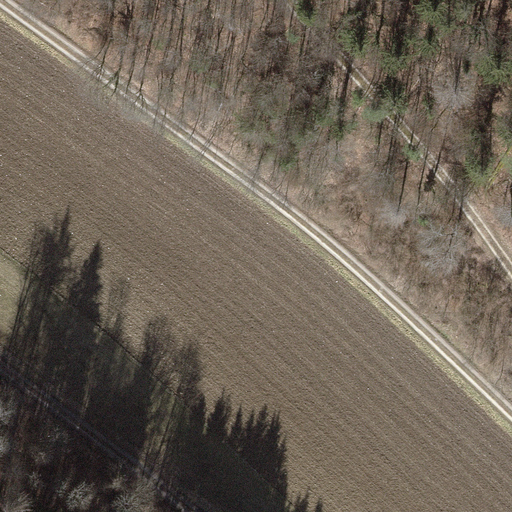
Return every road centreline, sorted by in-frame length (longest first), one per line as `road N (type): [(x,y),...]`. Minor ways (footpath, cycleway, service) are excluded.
road 1 (track): [(0,7),(328,244),(511,410)]
road 2 (track): [(511,267),(449,174),(294,0)]
road 3 (track): [(0,345),(194,511)]
